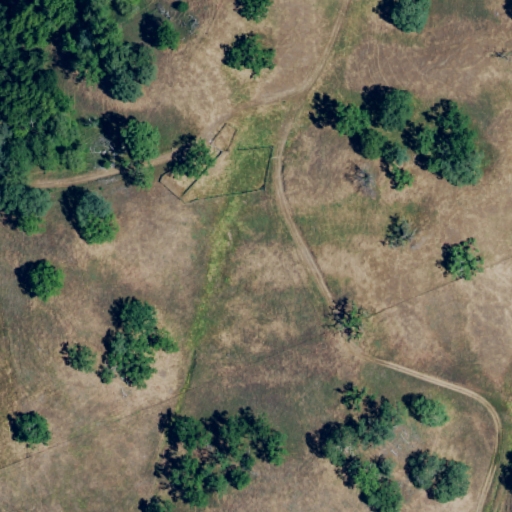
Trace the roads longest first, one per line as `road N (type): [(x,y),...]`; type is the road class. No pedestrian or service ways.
road 1 (track): [(476,511),(495,449),(491,406),(448,380),(351,350),(283,206),(282,152),(336,43),(343,0)]
road 2 (track): [(320,74),(279,101),(234,111),(198,144),(130,169),(0,191)]
